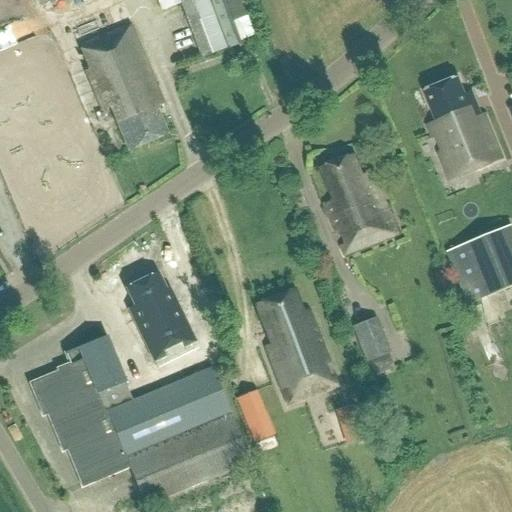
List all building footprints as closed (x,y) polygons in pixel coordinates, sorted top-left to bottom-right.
[(188,26),(201,58),(253,38),(238,0),(150,0),(151,1),(153,0),(156,0),(160,11),(179,3),(188,26)] [(85,73),(102,111),(110,108),(128,151),(167,135),(156,110),(164,106),(130,27),(80,49),(89,71),(85,73)] [(438,121),(428,125),(450,177),(502,155),(485,116),(476,120),(458,78),(425,92),(438,121)] [(337,202),(326,206),(336,232),(344,229),(349,243),(342,246),(346,256),(400,235),(374,172),(363,176),(355,155),(323,168),(337,202)] [(511,231),(509,224),(451,249),(473,303),(511,287),(511,231)] [(151,277),(121,291),(129,310),(123,313),(144,359),(185,340),(163,292),(159,294),(151,277)] [(273,344),(267,346),(290,403),(338,384),(334,373),(329,375),(324,363),(329,361),(308,307),(303,308),(295,287),(256,302),(273,344)] [(366,363),(389,353),(374,319),(351,329),(366,363)] [(511,321),(501,323),(508,372),(511,371),(511,321)] [(27,384),(41,418),(46,416),(61,454),(65,452),(80,489),(129,469),(144,507),(250,463),(212,369),(132,402),(106,338),(68,354),(72,366),(27,384)] [(237,511),(258,511),(250,498),(235,508),(237,511)]
